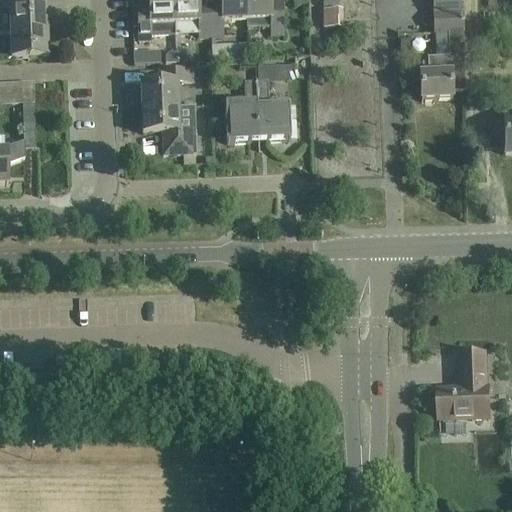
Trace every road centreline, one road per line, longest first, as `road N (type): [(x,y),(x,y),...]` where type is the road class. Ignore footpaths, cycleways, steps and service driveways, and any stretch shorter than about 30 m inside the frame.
road 1 (residential): [(0,262),(362,250)]
road 2 (residential): [(99,195),(106,139),(101,0)]
road 3 (residential): [(99,195),(288,185)]
road 4 (residential): [(400,511),(398,381),(362,381)]
road 5 (residential): [(362,250),(511,246)]
road 6 (residential): [(362,381),(362,250)]
road 7 (residential): [(365,511),(362,381)]
